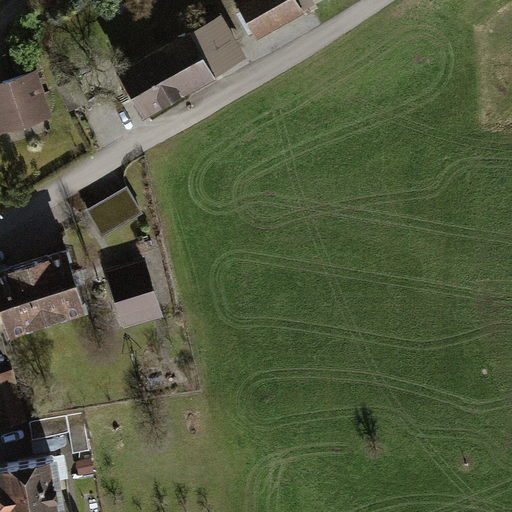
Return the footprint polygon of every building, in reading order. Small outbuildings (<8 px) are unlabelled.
[(292,0),(234,0),(232,1),(253,39),(299,13),(292,0)] [(321,0),(292,0),(299,13),(321,0)] [(221,11),(117,68),(140,111),(244,53),(221,11)] [(35,66),(0,77),(0,131),(51,115),(35,66)] [(123,184),(83,208),(97,232),(137,209),(123,184)] [(66,248),(0,268),(0,310),(7,334),(85,310),(66,248)] [(142,257),(101,268),(115,322),(157,311),(142,257)] [(12,371),(0,374),(0,427),(25,420),(12,371)] [(30,420),(35,452),(64,448),(59,416),(30,420)] [(64,511),(54,454),(0,464),(0,494),(3,511),(64,511)] [(88,458),(73,459),(75,473),(90,472),(88,458)]
